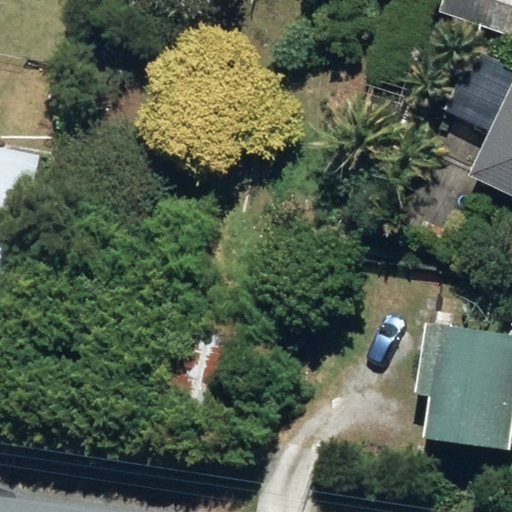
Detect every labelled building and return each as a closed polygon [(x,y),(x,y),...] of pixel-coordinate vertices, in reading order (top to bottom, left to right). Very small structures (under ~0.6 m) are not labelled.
[(511,0),(462,0),(457,17),(511,35),(511,0)] [(511,139),(493,181),(511,189),(511,139)] [(0,274),(39,282),(64,160),(0,147),(0,274)] [(179,330),(171,373),(248,387),(256,344),(179,330)] [(453,401),(446,454),(511,462),(511,338),(448,330),(438,399),(453,401)]
